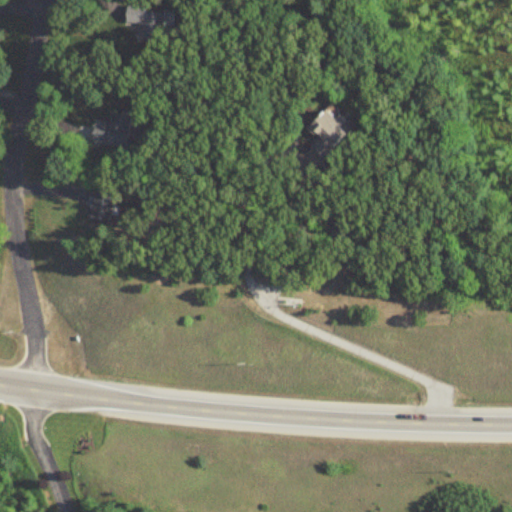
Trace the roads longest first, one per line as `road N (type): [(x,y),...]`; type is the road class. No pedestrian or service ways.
road 1 (secondary): [(0,384),(247,414),(511,422)]
road 2 (residential): [(26,389),(30,317),(13,193),(40,0)]
road 3 (residential): [(42,390),(33,425),(64,511)]
